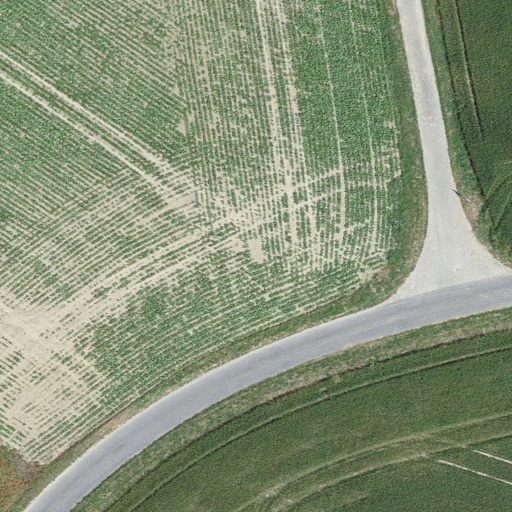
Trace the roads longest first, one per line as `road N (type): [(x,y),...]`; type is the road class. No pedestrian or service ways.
road 1 (tertiary): [(69,511),(221,393),(511,302)]
road 2 (track): [(463,312),(406,0)]
